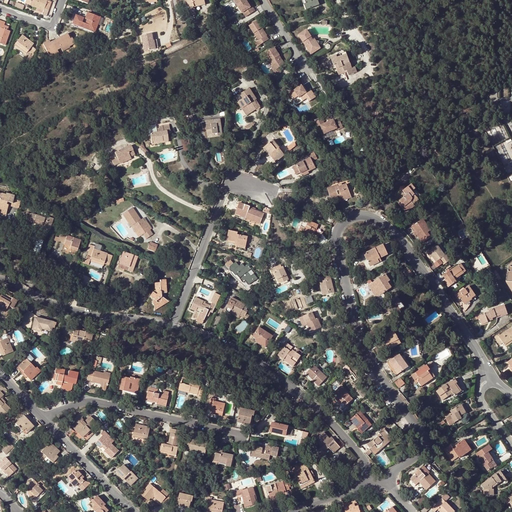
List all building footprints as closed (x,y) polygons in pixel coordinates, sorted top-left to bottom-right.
[(25,0),(25,2),(30,4),(29,5),(36,8),(43,10),(44,8),(48,10),(50,3),(49,2),(50,0),(49,0),(25,0)] [(186,0),(189,8),(194,7),(192,0),(186,0)] [(246,0),(234,0),(238,6),(239,6),(243,13),(246,17),(255,11),(253,6),(251,7),(247,1),(246,0)] [(316,0),(304,0),(306,3),(304,4),(306,9),(319,5),(316,0)] [(87,12),(85,16),(87,17),(86,19),(83,27),(94,32),(100,17),(87,12)] [(10,31),(7,30),(2,28),(3,25),(4,22),(0,20),(0,43),(5,45),(10,31)] [(231,20),(224,25),(229,34),(237,29),(231,20)] [(258,46),(268,40),(266,36),(267,36),(257,21),(249,26),(258,41),(256,43),(258,46)] [(307,30),(298,36),(309,53),(312,51),(313,53),(319,49),(320,48),(314,39),(313,40),(307,30)] [(70,38),(67,33),(50,42),(49,41),(42,44),(50,58),(59,53),(57,49),(56,47),(59,46),(60,48),(62,51),(69,47),(69,46),(74,43),(72,38),(70,38)] [(154,48),(152,40),(151,34),(140,36),(142,42),(143,42),(144,51),(154,49),(154,48)] [(33,44),(22,35),(14,45),(25,54),(24,56),(27,58),(30,53),(28,51),(31,46),(33,44)] [(274,48),(265,54),(270,62),(272,66),(275,70),(278,68),(284,64),(279,56),(274,48)] [(346,55),(331,60),(333,65),(335,65),(337,72),(343,70),(344,71),(347,70),(351,69),(346,55)] [(281,73),(278,68),(275,70),(272,66),(270,67),(276,76),(281,73)] [(288,94),(292,100),(297,97),(298,98),(300,98),(302,102),(306,99),(308,102),(315,98),(311,91),(306,94),(301,86),(288,94)] [(254,101),(255,100),(256,99),(249,88),(240,95),(243,99),(238,102),(242,108),(247,105),(251,112),(260,107),(256,102),(255,103),(254,101)] [(242,108),(247,115),(251,112),(247,105),(242,108)] [(205,121),(207,135),(217,133),(218,136),(222,136),(220,120),(205,121)] [(335,124),(333,121),(324,126),(322,121),(314,126),(317,131),(321,129),(326,137),(338,129),(338,130),(343,127),(340,121),(335,124)] [(150,134),(151,142),(163,141),(163,143),(168,142),(166,131),(169,131),(169,125),(158,127),(159,128),(156,129),(157,133),(150,134)] [(273,140),(266,146),(272,153),(269,155),(275,162),(284,155),(278,148),(279,147),(273,140)] [(140,144),(148,152),(149,151),(145,148),(142,142),(140,144)] [(140,144),(138,146),(146,154),(148,152),(140,144)] [(113,166),(117,164),(116,163),(119,162),(119,163),(120,164),(131,159),(130,157),(128,153),(133,150),(130,146),(115,153),(117,159),(111,161),(113,166)] [(272,153),(266,146),(263,148),(269,155),(272,153)] [(300,173),(307,170),(308,171),(315,168),(312,161),(317,159),(314,152),(308,155),(310,158),(292,167),(296,175),(300,173)] [(338,188),(337,185),(327,189),(331,199),(341,196),(342,198),(350,194),(346,184),(342,186),(338,188)] [(411,184),(402,192),(405,195),(407,193),(408,194),(397,202),(405,214),(412,209),(409,205),(413,202),(416,203),(419,201),(417,198),(420,195),(411,184)] [(0,209),(2,210),(7,211),(9,202),(11,203),(11,206),(18,209),(20,201),(13,199),(14,196),(6,194),(6,195),(1,194),(0,197),(0,209)] [(239,203),(235,213),(246,218),(245,219),(259,224),(264,214),(254,210),(253,212),(249,210),(249,208),(250,207),(239,203)] [(123,214),(128,222),(132,220),(135,224),(133,225),(137,232),(143,228),(146,232),(143,234),(146,239),(153,234),(150,230),(152,229),(148,224),(147,225),(142,219),(141,220),(139,221),(136,217),(138,216),(133,208),(123,214)] [(246,218),(235,213),(234,216),(259,226),(259,224),(245,219),(246,218)] [(29,221),(37,224),(42,226),(42,227),(50,229),(53,219),(45,216),(44,218),(39,216),(31,214),(29,221)] [(319,237),(314,235),(313,234),(314,231),(316,232),(318,225),(304,219),(301,227),(304,228),(302,234),(317,241),(319,237)] [(423,219),(412,226),(417,234),(414,235),(415,237),(417,236),(422,243),(430,238),(427,233),(425,229),(428,227),(423,219)] [(132,220),(128,222),(135,233),(137,232),(133,225),(135,224),(132,220)] [(237,245),(246,247),(248,237),(237,235),(238,233),(229,231),(227,240),(235,242),(237,242),(237,245)] [(60,234),(59,237),(61,238),(59,242),(71,246),(70,249),(77,251),(80,240),(67,236),(67,237),(60,234)] [(92,253),(91,257),(90,261),(103,266),(104,265),(104,263),(109,264),(112,256),(93,250),(95,247),(91,245),(89,251),(88,252),(92,253)] [(370,267),(379,263),(378,260),(380,259),(387,255),(383,246),(364,255),(370,267)] [(437,246),(428,252),(432,257),(436,262),(444,256),(437,246)] [(123,252),(118,267),(132,273),(138,257),(123,252)] [(399,262),(401,269),(408,266),(405,259),(399,262)] [(443,264),(440,260),(436,262),(434,264),(437,268),(443,264)] [(230,261),(225,265),(231,272),(230,273),(239,282),(241,284),(243,285),(242,286),(244,288),(257,278),(253,274),(250,276),(247,272),(251,269),(247,265),(244,267),(242,264),(239,267),(235,263),(233,264),(230,261)] [(461,264),(458,266),(463,274),(466,272),(461,264)] [(270,269),(272,274),(274,273),(277,279),(279,284),(288,280),(283,269),(282,270),(280,265),(270,269)] [(407,278),(413,275),(408,266),(403,269),(407,278)] [(451,286),(456,282),(454,280),(456,279),(463,274),(458,266),(441,277),(443,281),(446,279),(451,286)] [(385,274),(369,285),(372,289),(376,286),(377,289),(375,290),(379,296),(391,288),(388,282),(389,281),(385,274)] [(319,278),(320,285),(323,285),(326,295),(334,293),(330,276),(319,278)] [(152,303),(154,306),(157,304),(160,306),(165,299),(161,297),(161,294),(166,293),(165,280),(160,280),(160,283),(154,283),(155,289),(159,291),(156,294),(155,294),(153,292),(150,296),(154,300),(152,303)] [(372,289),(369,285),(368,286),(376,298),(379,296),(375,290),(377,289),(376,286),(372,289)] [(460,299),(463,303),(468,299),(467,298),(469,297),(471,300),(475,297),(468,286),(456,295),(459,300),(460,299)] [(191,309),(194,311),(196,312),(199,313),(198,317),(204,320),(206,316),(208,311),(210,312),(212,313),(220,296),(214,293),(210,301),(212,302),(211,306),(206,304),(205,307),(202,305),(203,303),(204,302),(196,298),(191,309)] [(308,303),(314,301),(311,295),(305,297),(308,303)] [(10,302),(1,296),(0,296),(0,310),(3,312),(4,313),(3,315),(6,317),(9,311),(8,310),(6,309),(9,305),(10,302)] [(384,314),(388,311),(390,310),(391,312),(390,313),(392,316),(393,315),(401,310),(404,307),(397,297),(386,304),(387,306),(381,310),(384,314)] [(228,313),(229,313),(230,312),(231,311),(240,316),(241,314),(245,316),(248,311),(246,310),(248,306),(232,298),(225,310),(225,311),(226,312),(227,313),(228,313)] [(157,304),(154,306),(154,309),(154,310),(169,302),(165,299),(160,306),(157,304)] [(481,325),(487,322),(486,320),(491,318),(491,319),(492,319),(500,316),(501,317),(507,315),(503,305),(488,311),(488,312),(478,316),(481,325)] [(25,310),(23,321),(31,323),(33,312),(25,310)] [(314,311),(303,317),(307,324),(311,332),(321,327),(318,319),(316,320),(314,317),(316,316),(314,311)] [(32,330),(38,331),(38,328),(42,329),(51,331),(53,322),(34,318),(32,330)] [(71,341),(83,343),(84,339),(91,341),(92,332),(85,331),(85,330),(74,327),(73,333),(71,333),(71,336),(72,337),(71,341)] [(253,337),(256,339),(262,342),(260,344),(265,347),(272,336),(259,328),(253,337)] [(498,337),(497,335),(494,338),(498,344),(501,342),(502,343),(505,347),(511,342),(511,328),(500,336),(498,337)] [(393,331),(382,337),(384,341),(382,342),(385,348),(386,347),(388,350),(400,344),(393,331)] [(8,335),(0,337),(0,356),(13,352),(7,338),(10,338),(8,335)] [(301,356),(295,352),(293,350),(291,353),(289,352),(292,347),(286,343),(278,355),(293,366),(301,356)] [(390,370),(392,372),(396,369),(399,373),(407,368),(399,355),(387,363),(391,370),(390,370)] [(30,363),(26,359),(16,369),(25,378),(26,377),(30,380),(40,371),(37,367),(35,368),(30,363)] [(426,365),(423,368),(423,372),(424,384),(432,378),(427,371),(429,370),(426,365)] [(314,366),(306,374),(313,380),(312,381),(318,386),(326,378),(314,366)] [(56,370),(56,368),(55,368),(54,374),(56,374),(54,381),(57,381),(56,384),(60,386),(60,384),(62,384),(62,386),(72,388),(73,384),(75,384),(76,380),(68,378),(68,376),(63,375),(64,372),(56,370)] [(423,372),(423,368),(411,376),(414,381),(420,377),(421,379),(417,381),(418,383),(420,386),(424,384),(423,372)] [(89,371),(87,380),(91,381),(91,382),(107,386),(109,375),(93,371),(93,373),(89,371)] [(296,373),(293,371),(287,377),(291,379),(296,373)] [(120,390),(129,392),(129,387),(132,388),(131,390),(137,391),(140,380),(130,378),(130,379),(123,377),(120,390)] [(400,378),(395,383),(399,388),(405,384),(400,378)] [(180,383),(179,389),(187,392),(188,390),(190,391),(189,393),(197,395),(197,397),(201,398),(204,389),(199,388),(200,383),(183,379),(181,384),(180,383)] [(453,393),(454,395),(460,392),(457,388),(459,386),(454,379),(436,392),(442,401),(453,393)] [(357,391),(363,398),(369,393),(363,386),(357,391)] [(460,392),(454,395),(455,397),(463,392),(459,386),(457,388),(460,392)] [(337,396),(335,398),(340,404),(339,405),(342,409),(352,400),(341,387),(334,393),(337,396)] [(149,388),(146,399),(157,402),(157,403),(157,405),(166,407),(168,397),(157,394),(158,390),(149,388)] [(0,414),(3,417),(10,410),(4,403),(3,404),(0,400),(0,398),(1,398),(3,395),(0,391),(0,414)] [(212,406),(212,409),(211,414),(222,416),(225,404),(215,402),(214,401),(214,399),(211,398),(209,405),(212,406)] [(458,417),(460,416),(465,413),(461,405),(450,411),(452,415),(446,419),(449,425),(454,422),(454,423),(459,420),(458,417)] [(237,422),(244,424),(245,422),(250,423),(252,417),(254,418),(255,412),(240,409),(237,422)] [(360,427),(358,429),(357,429),(361,434),(371,425),(360,412),(352,418),(360,427)] [(81,418),(79,415),(73,421),(71,419),(66,423),(72,430),(73,429),(82,438),(87,433),(86,432),(89,429),(89,430),(96,423),(90,417),(84,422),(82,420),(83,419),(81,418)] [(27,422),(28,421),(23,416),(15,424),(22,431),(24,429),(27,432),(34,426),(31,423),(30,424),(27,422)] [(350,420),(358,429),(360,427),(352,418),(350,420)] [(135,429),(133,437),(147,440),(150,427),(136,424),(137,421),(133,421),(132,428),(135,429)] [(271,422),(269,432),(286,436),(288,426),(271,422)] [(167,444),(164,444),(162,450),(171,452),(171,453),(170,454),(176,455),(178,446),(177,445),(180,431),(170,429),(169,433),(171,433),(169,442),(168,445),(167,444)] [(119,450),(112,442),(115,440),(104,430),(100,433),(102,435),(95,442),(111,458),(119,450)] [(371,447),(375,451),(377,449),(379,452),(384,447),(382,445),(391,437),(385,430),(380,434),(382,437),(380,439),(378,437),(367,445),(370,449),(371,447)] [(317,452),(320,455),(323,459),(323,460),(327,457),(323,453),(329,448),(332,452),(339,446),(334,440),(332,442),(329,439),(323,433),(315,440),(322,447),(317,452)] [(382,445),(384,447),(393,440),(391,437),(382,445)] [(471,450),(464,439),(461,441),(468,451),(471,450)] [(205,454),(206,451),(207,445),(207,443),(192,440),(192,441),(188,440),(186,448),(190,449),(190,450),(205,454)] [(450,445),(444,450),(451,461),(458,457),(459,458),(460,457),(464,454),(468,451),(461,441),(456,445),(457,447),(453,449),(452,447),(450,445)] [(40,451),(37,454),(43,460),(45,457),(55,465),(60,461),(55,456),(59,452),(49,442),(41,452),(40,451)] [(490,459),(492,458),(487,452),(496,446),(492,442),(475,453),(487,471),(493,467),(490,462),(491,461),(490,459)] [(6,455),(4,456),(5,457),(7,455),(6,455),(13,447),(9,443),(2,451),(6,455)] [(162,450),(164,444),(162,443),(160,451),(171,453),(171,452),(162,450)] [(253,449),(252,455),(261,457),(260,459),(269,460),(270,456),(277,457),(279,448),(266,445),(265,449),(265,450),(262,450),(262,448),(258,447),(257,447),(257,445),(252,444),(251,449),(253,449)] [(214,461),(219,462),(220,460),(224,461),(223,465),(230,466),(233,456),(222,453),(221,455),(215,454),(214,461)] [(0,461),(0,468),(1,470),(3,469),(6,473),(9,476),(16,470),(5,457),(0,461)] [(305,464),(299,467),(292,470),(301,486),(313,480),(312,477),(314,476),(312,471),(309,472),(305,464)] [(123,465),(116,472),(123,480),(124,479),(131,486),(138,479),(131,472),(123,465)] [(1,470),(0,468),(0,470),(7,478),(9,476),(6,473),(3,469),(1,470)] [(415,474),(411,478),(416,484),(418,482),(422,479),(425,483),(423,485),(426,489),(435,481),(428,473),(427,474),(425,472),(426,472),(422,468),(419,470),(418,469),(414,473),(415,474)] [(73,474),(69,478),(71,480),(71,481),(75,486),(76,485),(82,491),(90,483),(89,483),(88,482),(85,481),(82,479),(80,476),(82,475),(78,471),(76,473),(76,472),(75,471),(74,471),(73,472),(72,473),(73,474)] [(500,471),(481,484),(484,490),(484,495),(493,495),(493,489),(491,489),(491,488),(505,478),(500,471)] [(422,479),(418,482),(425,490),(426,489),(423,485),(425,483),(422,479)] [(313,480),(301,486),(302,489),(314,482),(313,480)] [(25,489),(28,492),(30,490),(36,497),(42,490),(44,492),(47,489),(40,482),(37,485),(36,484),(33,481),(25,489)] [(268,494),(270,500),(277,498),(276,495),(278,495),(286,492),(285,491),(289,489),(286,481),(266,487),(268,494)] [(148,501),(151,498),(153,496),(161,503),(162,502),(166,504),(171,497),(168,495),(168,494),(163,489),(160,493),(150,484),(141,495),(148,501)] [(243,500),(244,506),(250,504),(250,506),(256,504),(254,496),(255,495),(253,487),(242,490),(242,489),(235,491),(237,497),(243,495),(244,500),(243,500)] [(30,490),(28,492),(27,493),(34,500),(36,497),(30,490)] [(179,494),(177,504),(185,506),(185,507),(189,508),(191,501),(192,502),(193,496),(179,494)] [(277,498),(270,500),(271,503),(280,500),(278,495),(276,495),(277,498)] [(97,496),(89,504),(97,511),(96,511),(106,511),(108,510),(104,506),(105,505),(97,496)] [(153,496),(151,498),(160,505),(161,503),(153,496)] [(206,497),(205,503),(209,504),(208,508),(207,511),(222,511),(224,503),(211,500),(210,500),(210,497),(206,497)] [(442,499),(431,509),(433,511),(434,511),(437,509),(440,511),(453,511),(454,511),(442,499)] [(344,511),(359,511),(358,506),(355,507),(353,502),(343,505),(344,511)]
